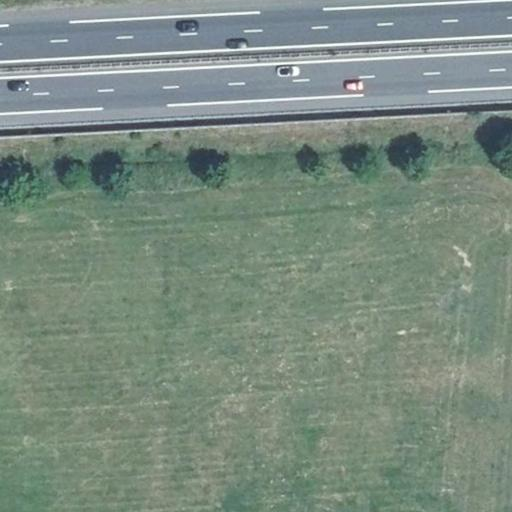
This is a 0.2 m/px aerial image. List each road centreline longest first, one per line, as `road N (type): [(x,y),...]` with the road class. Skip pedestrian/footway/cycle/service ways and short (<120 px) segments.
road 1 (motorway): [(511,23),(0,49)]
road 2 (motorway): [(0,102),(511,76)]
